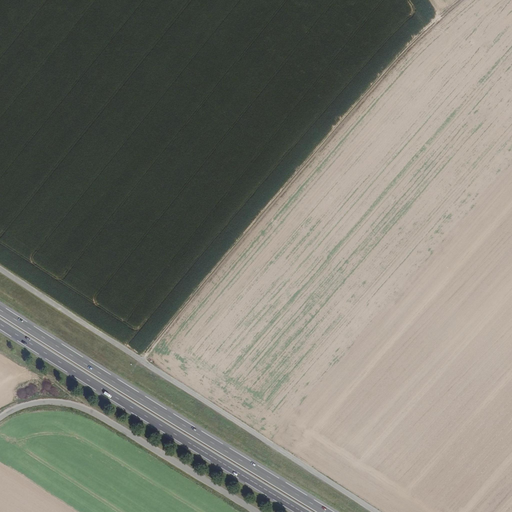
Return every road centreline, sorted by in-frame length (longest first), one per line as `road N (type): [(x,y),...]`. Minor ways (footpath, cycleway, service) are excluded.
road 1 (trunk): [(325,511),(0,309)]
road 2 (trunk): [(0,323),(302,511)]
road 3 (unclassified): [(0,417),(29,403),(85,408),(256,511)]
road 4 (track): [(320,148),(143,360)]
road 5 (track): [(320,148),(459,0)]
